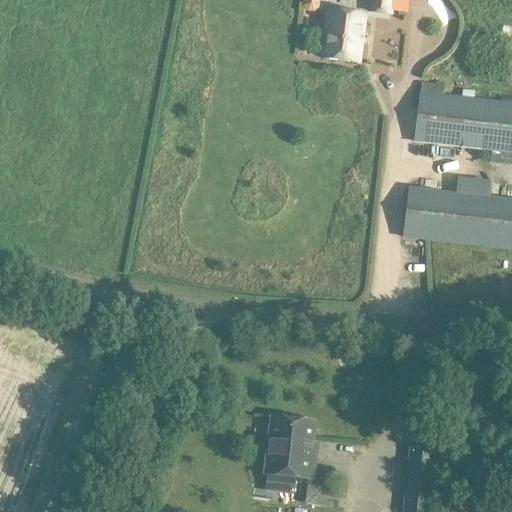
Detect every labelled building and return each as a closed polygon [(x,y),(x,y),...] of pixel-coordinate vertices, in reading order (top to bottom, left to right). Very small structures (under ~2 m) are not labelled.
[(369,0),(367,14),(391,17),(393,0),(369,0)] [(326,34),(322,60),(359,65),(365,18),(325,13),(323,34),(326,34)] [(511,104),(419,94),(414,144),(511,156),(511,104)] [(511,203),(409,191),(403,239),(511,251),(511,203)] [(315,424),(271,419),(265,475),(296,479),(298,463),(314,465),(316,449),(312,449),(315,424)] [(403,511),(430,511),(435,452),(408,450),(403,511)] [(293,492),(292,503),(324,504),(324,493),(293,492)]
